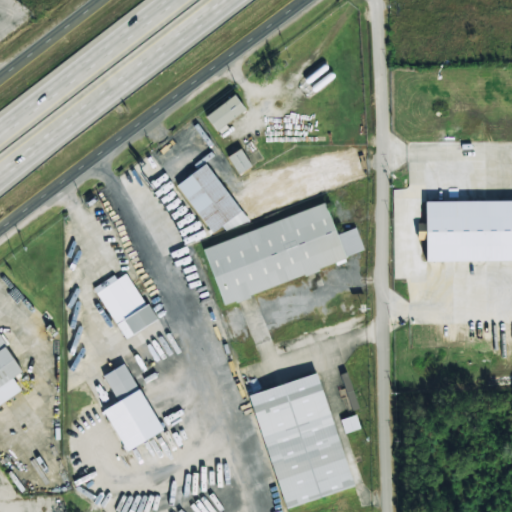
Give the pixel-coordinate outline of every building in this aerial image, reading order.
[(217,131),(245,109),(233,94),(205,116),(217,131)] [(227,156),(238,174),(251,166),(240,148),(227,156)] [(247,218),(205,163),(176,185),(212,233),(222,226),(227,233),(247,218)] [(511,200),(425,201),(425,223),(417,223),(417,239),(425,239),(426,261),(511,260),(511,200)] [(202,245),(221,302),(365,255),(356,227),(335,234),(326,205),(202,245)] [(127,272),(116,279),(114,275),(94,287),(124,339),(155,321),(127,272)] [(0,403),(21,391),(13,377),(22,371),(0,334),(0,403)] [(162,430),(124,363),(88,384),(126,451),(162,430)] [(282,507),(362,485),(354,455),(343,458),(318,374),(250,393),(282,507)] [(344,433),(360,428),(356,414),(340,419),(344,433)]
